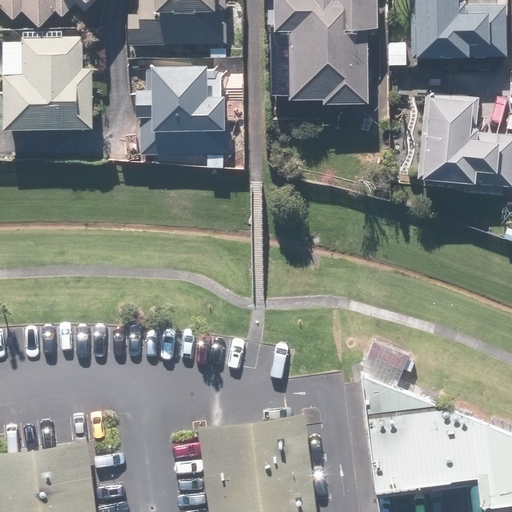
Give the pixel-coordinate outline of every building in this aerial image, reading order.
[(0,0),(0,1),(17,19),(28,7),(43,23),(60,7),(67,14),(81,0),(82,0),(90,9),(99,0),(0,0)] [(144,0),(144,10),(131,10),(132,43),(236,41),(235,0),(144,0)] [(278,0),(279,27),(284,27),(286,91),(296,91),(296,94),(330,93),(330,97),(377,96),(375,23),(387,23),(386,0),(278,0)] [(413,0),(412,53),(431,54),(431,49),(480,50),(480,36),(499,36),(500,6),(466,6),(466,0),(413,0)] [(89,34),(27,34),(27,72),(10,72),(10,124),(100,124),(100,66),(89,66),(89,34)] [(217,62),(145,62),(145,153),(235,153),(235,93),(217,93),(217,62)] [(482,95),(427,93),(424,175),(486,177),(486,182),(511,183),(511,133),(486,132),(486,123),(481,122),(482,95)] [(511,423),(362,367),(378,484),(479,470),(483,501),(511,496),(511,423)] [(325,511),(313,420),(204,433),(213,511),(325,511)] [(108,511),(99,434),(0,446),(0,511),(108,511)]
